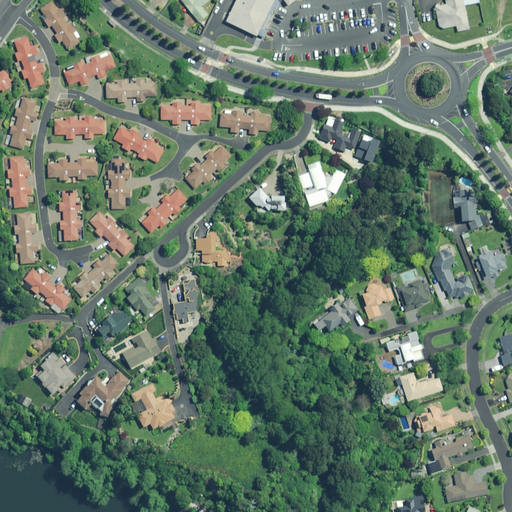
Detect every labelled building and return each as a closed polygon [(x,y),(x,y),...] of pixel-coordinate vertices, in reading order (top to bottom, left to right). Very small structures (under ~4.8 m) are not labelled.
[(210,0),(181,0),(199,22),(208,15),(202,7),(210,0)] [(236,0),(226,21),(257,36),(274,0),(236,0)] [(468,29),(462,0),(443,0),(444,5),(435,7),(439,29),(453,26),(455,32),(468,29)] [(59,10),(52,1),(41,9),(47,18),(45,19),(50,27),(53,25),(58,33),(55,35),(60,42),(63,40),(70,50),(81,42),(75,33),(77,32),(72,24),(69,26),(64,17),(67,15),(62,8),(59,10)] [(31,47),(27,36),(14,41),(18,52),(15,53),(19,61),(22,60),(25,69),(22,70),(25,78),(29,77),(33,87),(45,83),(41,73),(44,72),(41,63),(38,64),(34,55),(37,54),(34,45),(31,47)] [(106,71),(117,67),(112,55),(101,59),(100,56),(92,59),(93,62),(84,66),(83,62),(75,65),(76,69),(65,73),(70,85),(80,81),(81,84),(90,81),(89,78),(98,74),(99,78),(107,75),(106,71)] [(0,90),(2,89),(4,91),(10,86),(8,84),(13,80),(4,69),(0,73),(0,72),(0,90)] [(146,97),(157,96),(157,83),(146,83),(146,80),(136,81),(137,84),(127,85),(127,81),(118,81),(118,85),(107,85),(108,99),(118,98),(118,101),(128,101),(128,98),(138,97),(138,101),(146,100),(146,97)] [(34,112),(37,102),(25,98),(21,109),(19,108),(16,117),(19,118),(17,127),(13,126),(11,134),(14,135),(11,146),(23,150),(27,139),(30,140),(32,131),(29,130),(32,121),(35,122),(38,114),(34,112)] [(198,120),(209,119),(209,106),(198,106),(198,103),(189,103),(189,107),(179,107),(179,104),(170,104),(170,107),(159,107),(159,121),(170,120),(170,124),(179,124),(179,120),(189,120),(189,124),(198,123),(198,120)] [(257,130),(268,131),(269,118),(258,117),(258,114),(249,113),(249,117),(239,116),(239,112),(231,112),(230,115),(219,114),(218,127),(229,128),(228,132),(238,132),(238,129),(248,130),(248,133),(256,134),(257,130)] [(95,134),(106,134),(106,120),(94,120),(94,117),(85,117),(85,121),(76,121),(76,117),(67,117),(67,121),(56,121),(56,134),(66,134),(66,138),(76,138),(76,134),(86,134),(86,137),(95,137),(95,134)] [(149,157),(158,163),(165,151),(155,146),(157,143),(149,139),(147,142),(139,137),(140,134),(133,130),(131,133),(121,127),(115,139),(124,144),(122,147),(130,151),(132,148),(141,153),(139,156),(147,161),(149,157)] [(193,172),(184,180),(193,189),(202,182),(204,184),(210,178),(208,175),(215,169),(217,172),(224,166),(221,163),(230,155),(221,146),(213,153),(211,150),(204,157),(206,159),(199,166),(196,163),(190,169),(193,172)] [(25,168),(24,157),(11,158),(12,169),(9,170),(10,179),(13,178),(14,188),(11,188),(11,197),(15,197),(16,208),(29,206),(28,196),(32,195),(31,186),(27,187),(26,177),(30,176),(29,168),(25,168)] [(88,176),(99,175),(98,162),(87,163),(87,160),(78,160),(78,163),(68,164),(68,160),(60,160),(60,164),(48,164),(49,177),(60,177),(60,180),(69,180),(69,177),(79,176),(79,180),(88,180),(88,176)] [(126,171),(126,160),(112,160),(112,171),(109,171),(109,180),(113,180),(113,190),(109,190),(110,198),(113,198),(113,210),(126,210),(126,199),(130,199),(130,189),(126,189),(126,179),(130,179),(130,171),(126,171)] [(327,196),(330,195),(332,192),(336,194),(337,193),(346,174),(336,169),(333,177),(325,179),(319,162),(308,165),(315,189),(305,192),(309,207),(328,201),(327,196)] [(313,186),(309,173),(299,176),(303,189),(313,186)] [(269,196),(258,187),(249,198),(256,207),(261,206),(262,209),(265,207),(267,211),(285,211),(285,197),(269,196)] [(469,221),(470,228),(483,226),(481,215),(476,216),(474,203),(477,203),(476,193),(474,194),(473,187),(459,189),(461,197),(453,198),(455,208),(460,207),(463,222),(469,221)] [(148,216),(140,224),(149,234),(157,226),(159,228),(166,222),(164,219),(171,213),(173,216),(180,210),(177,207),(185,199),(176,190),(169,197),(166,194),(159,201),(162,203),(154,210),(152,208),(146,213),(148,216)] [(77,202),(77,191),(63,191),(64,202),(61,202),(61,211),(65,211),(65,221),(61,221),(62,230),(65,230),(66,241),(79,240),(79,230),(82,229),(82,220),(78,220),(78,210),(81,210),(81,202),(77,202)] [(108,220),(100,212),(91,221),(99,229),(96,231),(103,238),(105,235),(112,242),(109,245),(115,251),(118,248),(126,256),(135,247),(128,240),(130,237),(124,231),(121,233),(114,226),(117,223),(111,217),(108,220)] [(32,224),(31,213),(18,214),(19,225),(16,225),(17,235),(20,234),(21,244),(18,244),(19,253),(22,252),(23,263),(36,262),(35,252),(39,251),(38,242),(34,242),(33,232),(37,232),(36,223),(32,224)] [(204,239),(195,239),(195,251),(201,251),(201,262),(216,262),(216,266),(226,265),(225,253),(213,253),(212,236),(203,236),(204,239)] [(451,256),(452,252),(455,253),(456,249),(445,245),(443,253),(438,252),(433,268),(438,282),(440,281),(442,286),(444,291),(447,290),(449,298),(455,296),(455,298),(461,296),(462,298),(468,296),(467,293),(474,291),(470,276),(466,277),(465,274),(456,278),(457,280),(454,281),(453,280),(449,270),(454,257),(451,256)] [(507,268),(502,255),(494,258),(492,252),(475,258),(479,270),(480,270),(484,281),(498,276),(497,272),(507,268)] [(82,281),(74,288),(83,298),(91,291),(93,293),(100,287),(98,284),(105,278),(107,280),(114,275),(111,272),(120,264),(111,255),(103,262),(101,259),(94,265),(96,268),(89,275),(86,272),(80,278),(82,281)] [(42,276),(33,269),(25,280),(34,286),(32,289),(39,294),(41,292),(49,297),(47,300),(54,306),(56,303),(65,310),(73,299),(64,293),(66,290),(59,284),(57,287),(49,281),(51,278),(44,273),(42,276)] [(147,286),(141,277),(126,289),(132,296),(129,299),(138,311),(141,308),(147,316),(156,309),(147,298),(151,295),(145,287),(147,286)] [(198,312),(194,280),(188,281),(186,284),(182,285),(184,302),(173,303),(175,320),(182,320),(182,323),(187,323),(186,313),(198,312)] [(422,286),(421,281),(411,284),(412,287),(406,289),(405,285),(397,287),(405,312),(423,306),(422,303),(430,300),(427,293),(430,292),(428,284),(422,286)] [(373,283),(368,286),(366,292),(367,293),(363,295),(366,305),(364,306),(369,319),(381,315),(378,306),(382,304),(381,302),(386,300),(387,302),(394,300),(390,288),(383,291),(381,285),(373,283)] [(358,311),(350,299),(339,306),(338,305),(313,322),(319,331),(326,326),(330,332),(341,325),(342,326),(351,320),(348,317),(358,311)] [(134,323),(125,311),(121,314),(120,312),(105,324),(106,326),(100,330),(106,337),(111,332),(115,337),(134,323)] [(124,353),(132,368),(163,352),(155,339),(153,340),(148,331),(134,339),(137,346),(124,353)] [(423,344),(420,345),(416,333),(394,340),(394,341),(386,343),(389,352),(398,349),(400,355),(395,356),(397,364),(413,359),(414,362),(424,359),(422,350),(424,349),(423,344)] [(511,334),(500,338),(504,350),(510,349),(511,353),(501,356),(504,365),(511,363),(511,334)] [(77,377),(55,353),(41,365),(44,368),(37,375),(56,396),(77,377)] [(86,397),(81,403),(89,409),(93,404),(103,412),(102,416),(110,417),(113,402),(131,381),(120,372),(108,385),(98,376),(83,395),(86,397)] [(418,386),(414,373),(395,379),(399,390),(404,388),(408,402),(443,390),(439,378),(418,386)] [(157,391),(153,384),(133,395),(136,402),(142,399),(149,411),(139,416),(146,428),(152,424),(155,430),(177,418),(168,401),(161,405),(154,393),(157,391)] [(417,416),(414,421),(418,432),(423,433),(433,429),(433,428),(436,426),(438,432),(455,426),(451,415),(441,418),(440,414),(442,413),(440,409),(434,406),(429,408),(431,411),(417,416)] [(474,447),(470,435),(456,439),(455,437),(435,443),(436,449),(432,450),(436,462),(428,464),(431,474),(451,468),(448,458),(456,456),(456,457),(468,454),(467,450),(474,447)] [(475,484),(471,470),(454,473),(456,486),(445,489),(448,503),(488,494),(486,482),(475,484)] [(424,503),(423,496),(405,498),(406,507),(396,508),(396,511),(425,511),(426,511),(425,503),(424,503)]
